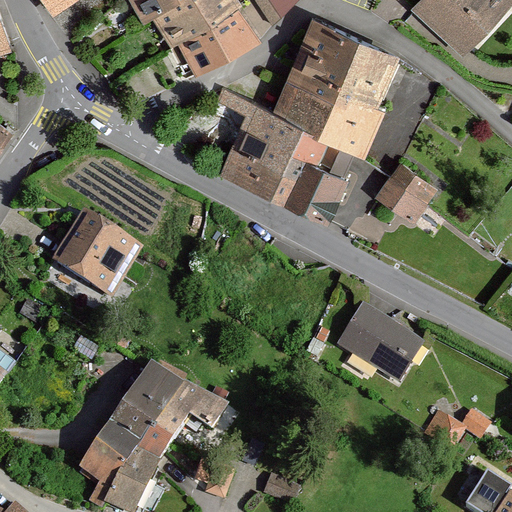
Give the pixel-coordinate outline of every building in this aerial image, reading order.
[(180,40),(197,71),(256,38),(231,0),(132,0),(144,20),(154,15),(171,44),(180,40)] [(259,0),(274,22),(296,0),(259,0)] [(463,51),(509,0),(422,0),(416,8),(463,51)] [(8,45),(0,18),(0,47),(5,46),(8,45)] [(393,56),(312,21),(290,72),(279,99),(273,114),(357,154),(360,155),(378,111),(372,109),(393,56)] [(273,114),(225,92),(221,100),(246,112),(223,172),(329,221),(329,219),(349,179),(345,178),(356,156),(357,154),(273,114)] [(0,144),(11,129),(0,121),(0,144)] [(412,221),(434,192),(400,168),(394,176),(392,179),(379,197),(412,221)] [(146,246),(87,209),(61,250),(55,260),(113,297),(146,246)] [(511,304),(511,285),(492,309),(501,317),(511,304)] [(46,310),(30,300),(21,314),(37,325),(46,310)] [(400,380),(422,343),(378,316),(364,308),(342,345),(400,380)] [(0,391),(8,381),(6,379),(15,367),(0,355),(0,391)] [(153,366),(83,468),(103,483),(94,499),(127,511),(134,511),(159,463),(189,415),(212,429),(227,405),(153,366)] [(465,428),(439,414),(426,437),(452,453),(466,429),(465,428)] [(491,425),(473,414),(465,428),(466,429),(483,439),(491,425)] [(217,468),(208,491),(224,498),(233,474),(217,468)] [(273,476),(267,492),(293,503),(300,487),(273,476)] [(468,511),(502,511),(510,502),(507,500),(511,493),(511,491),(489,476),(466,510),(468,511)] [(511,511),(511,499),(510,502),(502,511),(511,511)]
